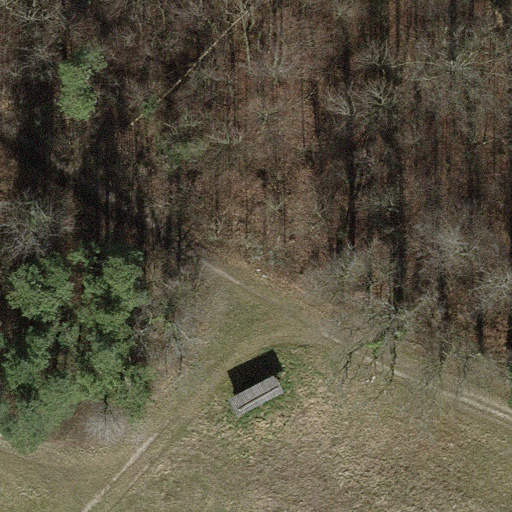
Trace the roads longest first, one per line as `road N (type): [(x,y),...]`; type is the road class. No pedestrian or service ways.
road 1 (track): [(0,129),(294,308),(511,410)]
road 2 (track): [(0,452),(51,470),(113,467),(152,446),(294,308)]
